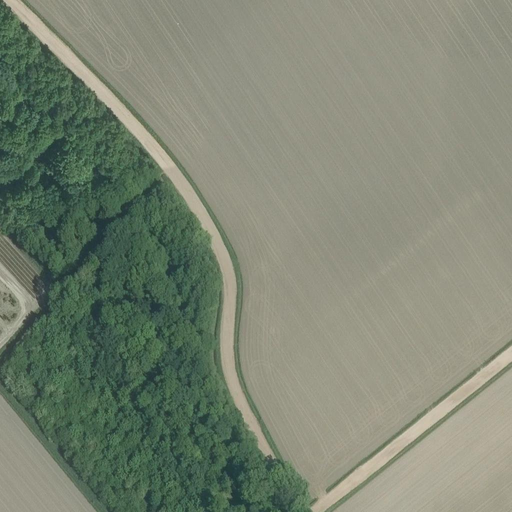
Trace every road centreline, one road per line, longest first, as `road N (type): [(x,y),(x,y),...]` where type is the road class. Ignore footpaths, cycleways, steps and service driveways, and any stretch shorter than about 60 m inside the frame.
road 1 (track): [(7,0),(151,146),(206,223),(226,271),(235,390),(300,511)]
road 2 (track): [(312,511),(511,352)]
